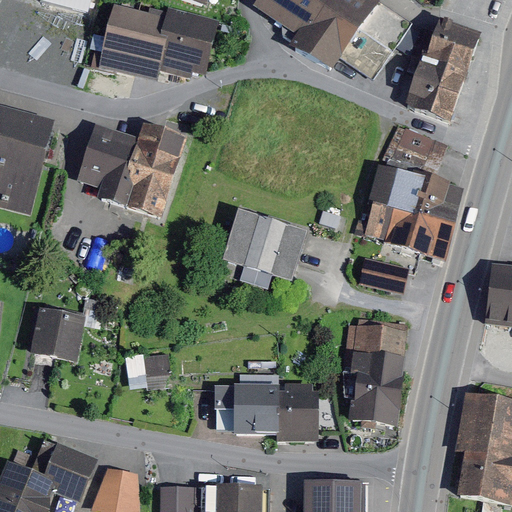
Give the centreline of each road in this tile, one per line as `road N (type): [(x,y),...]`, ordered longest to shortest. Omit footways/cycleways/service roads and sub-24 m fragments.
road 1 (residential): [(0,77),(104,107),(147,105),(259,70),(293,70),(496,158)]
road 2 (unclassified): [(0,414),(265,462),(423,467)]
road 3 (primary): [(496,158),(423,467)]
